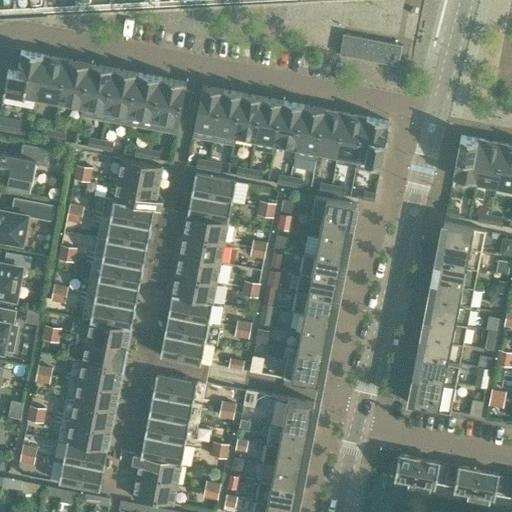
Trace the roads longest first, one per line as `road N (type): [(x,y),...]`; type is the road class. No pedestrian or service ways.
road 1 (residential): [(359,429),(439,115)]
road 2 (residential): [(439,115),(198,68)]
road 3 (residential): [(198,68),(9,32)]
road 4 (residential): [(511,460),(359,429)]
road 5 (residential): [(171,206),(198,68)]
